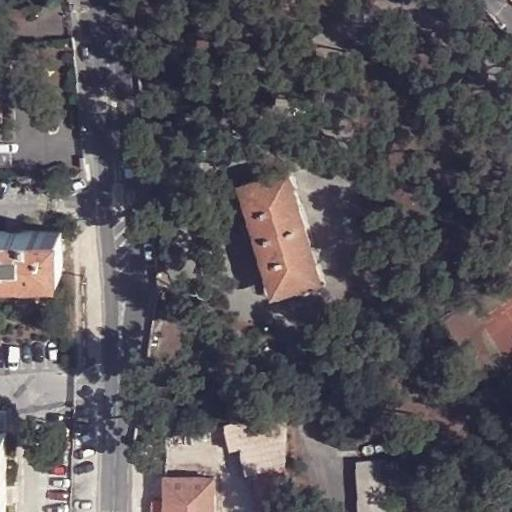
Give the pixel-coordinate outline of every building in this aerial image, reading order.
[(248,197),(277,291),(296,286),(298,293),(324,283),(293,174),(266,182),(267,192),(248,197)] [(8,227),(0,226),(0,271),(63,273),(63,226),(23,227),(8,227)] [(293,442),(292,414),(230,428),(232,464),(254,460),(256,511),(295,511),(293,469),(293,442)] [(395,511),(394,463),(364,465),(365,511),(395,511)] [(168,511),(216,511),(217,482),(169,483),(168,511)]
